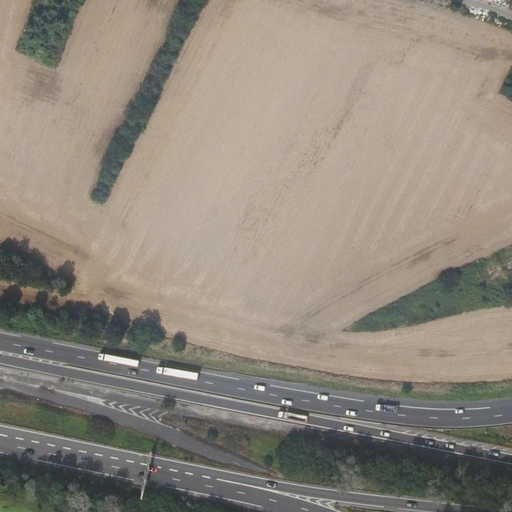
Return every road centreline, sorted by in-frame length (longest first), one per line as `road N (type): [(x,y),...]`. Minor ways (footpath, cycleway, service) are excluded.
road 1 (motorway): [(511,460),(0,358)]
road 2 (motorway): [(511,413),(436,418),(364,411),(0,343)]
road 3 (motorway): [(213,484),(250,481),(471,511)]
road 4 (motorway): [(0,439),(213,484)]
